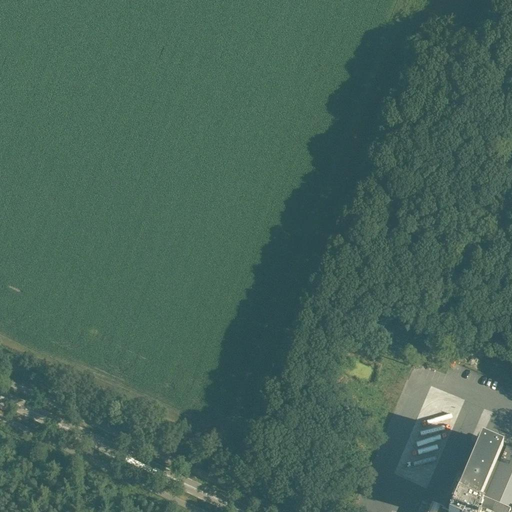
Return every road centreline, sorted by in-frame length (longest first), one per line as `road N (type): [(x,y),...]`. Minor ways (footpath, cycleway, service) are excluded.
road 1 (unclassified): [(284,511),(0,378)]
road 2 (primary): [(244,511),(0,396)]
road 3 (unclassified): [(0,417),(201,511)]
